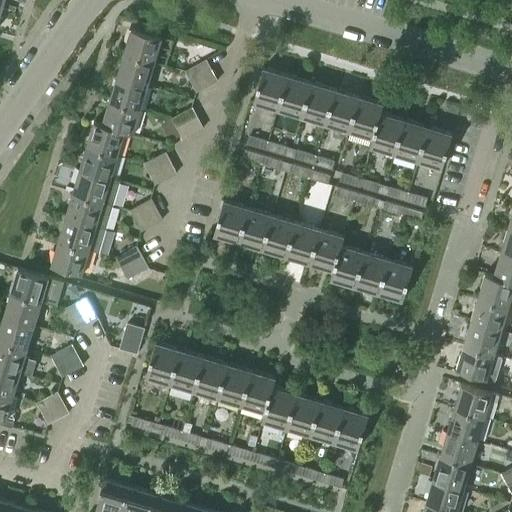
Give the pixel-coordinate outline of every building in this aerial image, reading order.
[(124,51),(155,60),(162,36),(131,27),(124,51)] [(117,74),(148,84),(155,60),(124,51),(117,74)] [(191,80),(212,69),(206,58),(185,69),(191,80)] [(278,106),(289,72),(264,65),(254,99),(278,106)] [(212,69),(191,80),(197,90),(217,79),(212,69)] [(302,113),(312,79),(289,72),(278,106),(302,113)] [(148,84),(117,74),(110,99),(140,108),(148,84)] [(326,121),(336,86),(312,79),(302,113),(326,121)] [(350,128),(360,93),(336,86),(326,121),(350,128)] [(371,143),(384,100),(360,93),(350,128),(373,135),(371,143)] [(140,108),(110,99),(103,122),(124,129),(133,132),(140,108)] [(394,151),(404,117),(382,110),(385,101),(384,100),(371,143),(394,151)] [(176,127),(197,116),(191,105),(171,117),(176,127)] [(197,116),(176,127),(182,138),(203,126),(197,116)] [(418,158),(428,124),(404,117),(394,151),(418,158)] [(87,143),(117,153),(124,129),(103,122),(94,120),(87,143)] [(428,124),(418,158),(443,165),(453,131),(428,124)] [(266,148),(268,140),(249,134),(247,142),(266,148)] [(290,155),(292,147),(268,140),(266,148),(290,155)] [(80,167),(110,176),(117,153),(87,143),(80,167)] [(313,162),(316,154),(292,147),(290,155),(313,162)] [(261,162),(264,154),(245,149),(243,157),(261,162)] [(154,156),(166,177),(176,171),(165,150),(154,156)] [(264,154),(261,162),(285,169),(287,161),(264,154)] [(316,154),(313,162),(331,168),(334,160),(316,154)] [(166,177),(154,156),(144,161),(155,182),(166,177)] [(287,161),(285,169),(309,176),(311,168),(287,161)] [(80,167),(73,191),(113,203),(120,179),(110,176),(80,167)] [(311,168),(309,176),(327,182),(330,174),(311,168)] [(358,185),(361,177),(342,171),(339,179),(358,185)] [(382,192),(384,184),(361,177),(358,185),(382,192)] [(406,199),(408,191),(384,184),(382,192),(406,199)] [(354,199),(356,191),(337,186),(335,194),(354,199)] [(65,215),(107,227),(114,203),(103,200),(73,191),(65,215)] [(356,191),(354,199),(377,206),(380,198),(356,191)] [(408,191),(406,199),(424,205),(427,197),(408,191)] [(141,203),(152,223),(162,218),(151,197),(141,203)] [(239,239),(249,205),(224,198),(214,232),(239,239)] [(380,198),(377,206),(401,213),(403,205),(380,198)] [(152,223),(141,203),(130,208),(141,229),(152,223)] [(249,205),(239,239),(262,246),(272,212),(249,205)] [(403,205),(401,213),(420,219),(422,211),(403,205)] [(272,212),(262,246),(286,253),(296,219),(272,212)] [(107,227),(65,215),(58,238),(89,248),(100,251),(107,227)] [(296,219),(286,253),(310,260),(320,226),(296,219)] [(511,226),(508,225),(501,250),(511,252),(511,226)] [(320,226),(310,260),(334,267),(331,276),(344,233),(320,226)] [(344,233),(331,276),(355,283),(365,249),(342,242),(345,233),(344,233)] [(89,248),(58,238),(51,262),(82,272),(89,248)] [(121,266),(142,255),(137,244),(115,255),(121,266)] [(365,249),(355,283),(378,290),(389,256),(365,249)] [(511,278),(511,252),(501,250),(494,273),(511,278)] [(142,255),(121,266),(127,276),(148,265),(142,255)] [(389,256),(378,290),(403,297),(413,263),(389,256)] [(10,290),(41,299),(48,275),(18,266),(10,290)] [(511,278),(494,273),(485,271),(478,295),(509,304),(511,293),(511,278)] [(3,314),(34,323),(41,299),(10,290),(3,314)] [(75,301),(87,322),(97,316),(86,295),(75,301)] [(471,319),(502,327),(509,304),(478,295),(471,319)] [(87,322),(75,301),(65,306),(76,327),(87,322)] [(34,323),(3,314),(0,325),(0,338),(27,346),(34,323)] [(502,327),(471,319),(464,343),(495,352),(502,327)] [(0,338),(0,364),(20,370),(32,374),(36,359),(24,356),(27,346),(0,338)] [(170,380),(180,347),(156,339),(146,373),(170,380)] [(57,364),(77,353),(72,343),(51,353),(57,364)] [(503,354),(495,352),(464,343),(457,367),(495,379),(503,354)] [(180,347),(170,380),(194,387),(204,354),(180,347)] [(77,353),(57,364),(62,374),(83,364),(77,353)] [(204,354),(194,387),(218,394),(228,361),(204,354)] [(228,361),(218,394),(242,402),(252,368),(228,361)] [(20,370),(0,364),(0,390),(12,394),(20,370)] [(252,368),(242,402),(265,408),(262,417),(263,418),(275,375),(252,368)] [(275,375),(263,418),(286,425),(296,391),(274,384),(276,375),(275,375)] [(462,381),(455,405),(485,414),(490,398),(497,399),(499,392),(462,381)] [(18,396),(12,394),(0,390),(0,421),(12,425),(14,418),(13,414),(18,396)] [(47,396),(58,417),(68,411),(57,390),(47,396)] [(296,391),(286,425),(310,432),(320,398),(296,391)] [(58,417),(47,396),(36,401),(47,422),(58,417)] [(320,398),(310,432),(334,439),(344,405),(320,398)] [(344,405),(334,439),(358,446),(368,412),(344,405)] [(448,429),(478,438),(485,414),(455,405),(448,429)] [(155,431),(158,422),(133,415),(131,423),(155,431)] [(158,422),(155,431),(179,438),(182,429),(158,422)] [(182,429),(179,438),(203,445),(205,436),(182,429)] [(478,438),(448,429),(440,453),(471,462),(478,438)] [(205,436),(203,445),(227,452),(229,443),(205,436)] [(229,443),(227,452),(250,459),(253,450),(229,443)] [(253,450),(250,459),(274,466),(277,457),(253,450)] [(433,476),(464,485),(471,462),(440,453),(433,476)] [(277,457),(274,466),(298,473),(300,464),(277,457)] [(300,464),(298,473),(322,480),(324,471),(300,464)] [(507,482),(511,479),(511,465),(502,472),(507,482)] [(324,471),(322,480),(341,486),(343,477),(324,471)] [(96,511),(120,511),(129,483),(104,476),(94,511),(96,511)] [(464,485),(433,476),(426,500),(466,511),(457,509),(464,485)] [(147,511),(154,491),(129,483),(120,511),(147,511)] [(154,491),(147,511),(175,511),(180,498),(154,491)] [(180,498),(175,511),(202,511),(205,506),(180,498)] [(5,499),(0,511),(28,511),(30,507),(5,499)] [(466,511),(426,500),(422,511),(466,511)]
